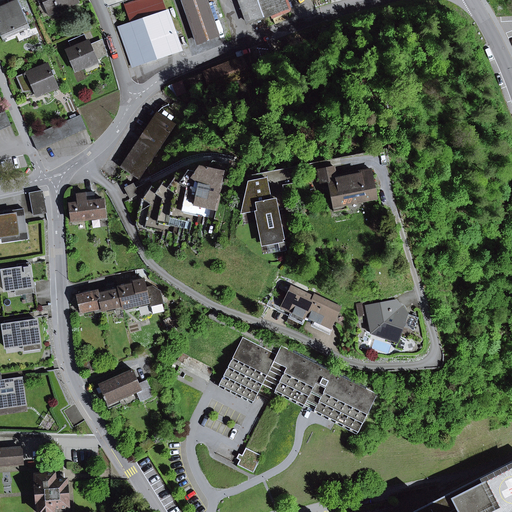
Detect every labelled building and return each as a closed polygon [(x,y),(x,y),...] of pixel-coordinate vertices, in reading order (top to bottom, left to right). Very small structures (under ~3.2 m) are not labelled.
[(41,0),(48,16),(79,2),(78,0),(41,0)] [(140,0),(125,6),(131,23),(166,11),(161,0),(140,0)] [(199,43),(217,36),(204,0),(183,0),(199,43)] [(263,18),(263,17),(256,0),(239,0),(248,24),(263,18)] [(256,0),(263,17),(270,15),(271,18),(288,12),(284,0),(256,0)] [(0,9),(0,32),(2,37),(29,26),(18,2),(9,6),(8,3),(1,6),(3,9),(0,9)] [(179,51),(166,11),(131,23),(119,27),(133,67),(179,51)] [(68,41),(71,48),(87,41),(84,34),(68,41)] [(97,42),(101,57),(110,54),(106,39),(97,42)] [(88,41),(87,41),(71,48),(66,51),(75,71),(84,68),(83,65),(96,59),(88,41)] [(97,62),(96,59),(83,65),(84,68),(97,62)] [(242,59),(204,73),(211,89),(248,75),(242,59)] [(27,73),(33,86),(37,96),(57,88),(48,64),(27,73)] [(33,86),(27,73),(16,77),(22,90),(33,86)] [(5,112),(0,113),(0,119),(4,129),(11,126),(5,112)] [(157,112),(120,167),(139,180),(176,124),(157,112)] [(73,119),(79,132),(86,129),(80,115),(73,119)] [(66,122),(72,135),(79,132),(73,119),(66,122)] [(59,124),(65,138),(72,135),(66,122),(59,124)] [(53,127),(58,141),(65,138),(59,124),(53,127)] [(46,130),(52,144),(58,141),(53,127),(46,130)] [(39,133),(45,147),(52,144),(46,130),(39,133)] [(31,137),(37,150),(45,147),(39,133),(31,137)] [(225,171),(227,164),(213,161),(208,168),(222,171),(225,171)] [(204,216),(215,218),(225,172),(225,171),(222,171),(208,168),(200,166),(196,173),(188,171),(186,175),(183,178),(176,177),(174,180),(171,184),(164,182),(162,186),(159,189),(152,187),(148,193),(145,198),(138,225),(149,228),(178,235),(180,227),(190,229),(192,221),(203,224),(204,216)] [(346,204),(376,198),(371,170),(359,172),(359,175),(336,179),(334,167),(318,170),(320,180),(320,184),(328,182),(334,212),(347,209),(346,204)] [(256,203),(267,201),(263,179),(248,182),(242,213),(254,210),(257,210),(256,203)] [(127,191),(128,192),(131,198),(136,195),(136,191),(136,189),(134,187),(133,184),(125,188),(127,191)] [(46,213),(42,191),(30,194),(34,215),(46,213)] [(95,201),(94,192),(85,193),(88,219),(106,217),(103,200),(95,201)] [(69,204),(71,221),(88,219),(85,193),(76,195),(78,203),(69,204)] [(149,228),(138,225),(145,198),(142,197),(136,224),(139,230),(147,232),(149,228)] [(270,200),(267,201),(256,203),(257,210),(264,243),(283,239),(275,199),(270,200)] [(283,239),(264,243),(257,210),(254,210),(261,246),(267,245),(268,253),(281,251),(279,243),(284,242),(283,239)] [(4,216),(0,216),(0,236),(1,237),(27,233),(24,213),(4,216)] [(28,240),(27,233),(1,237),(2,243),(28,240)] [(33,287),(30,267),(17,268),(2,271),(5,291),(15,290),(33,287)] [(139,303),(149,301),(146,288),(144,279),(137,281),(133,282),(134,284),(118,288),(118,289),(119,289),(123,308),(140,305),(139,303)] [(303,319),(314,297),(282,282),(275,295),(285,300),(283,304),(292,308),(289,314),(290,315),(302,321),(303,319)] [(34,293),(33,287),(15,290),(16,296),(34,293)] [(146,288),(149,301),(149,303),(150,307),(151,307),(163,305),(161,292),(153,287),(146,288)] [(118,289),(112,291),(108,292),(99,294),(98,294),(102,311),(116,307),(115,306),(122,305),(123,308),(119,289),(118,289)] [(98,291),(91,293),(87,294),(77,296),(81,313),(95,309),(94,308),(101,307),(102,311),(98,294),(99,294),(98,291)] [(292,308),(283,304),(285,300),(275,295),(272,294),(266,306),(289,317),(290,315),(289,314),(292,308)] [(314,297),(303,319),(311,322),(310,324),(328,333),(340,308),(315,295),(314,297)] [(382,310),(401,307),(396,300),(381,303),(382,310)] [(363,303),(356,304),(358,316),(365,315),(363,303)] [(370,330),(398,340),(403,327),(407,314),(401,307),(382,310),(381,303),(365,306),(370,330)] [(153,314),(165,312),(163,305),(151,307),(153,314)] [(164,321),(169,330),(182,322),(177,314),(164,321)] [(403,327),(414,331),(418,318),(407,314),(403,327)] [(302,321),(290,315),(289,317),(286,322),(299,329),(302,321)] [(40,343),(37,320),(33,321),(14,324),(14,320),(4,321),(5,325),(2,325),(6,348),(23,346),(40,343)] [(398,340),(370,330),(371,334),(385,339),(385,341),(396,346),(398,340)] [(220,383),(254,401),(262,385),(276,392),(358,433),(377,394),(281,347),(277,355),(243,338),(220,383)] [(41,349),(40,343),(23,346),(24,352),(41,349)] [(82,357),(86,371),(94,369),(90,355),(82,357)] [(136,392),(140,390),(141,390),(139,384),(133,371),(99,385),(105,401),(106,401),(109,408),(120,403),(118,400),(136,392)] [(23,377),(20,377),(24,402),(0,405),(0,409),(27,406),(23,377)] [(0,405),(24,402),(20,377),(2,380),(0,380),(0,405)] [(141,390),(140,390),(144,400),(153,396),(146,381),(139,384),(141,390)] [(140,402),(144,400),(140,390),(136,392),(140,402)] [(357,435),(358,433),(276,392),(275,393),(357,435)] [(246,448),(237,465),(253,473),(262,456),(246,448)] [(0,450),(0,465),(22,464),(21,449),(0,450)] [(445,511),(511,478),(511,460),(412,511),(445,511)] [(66,511),(66,507),(69,507),(67,480),(64,480),(55,481),(55,474),(36,475),(38,511),(66,511)] [(511,511),(511,478),(445,511),(511,511)]
